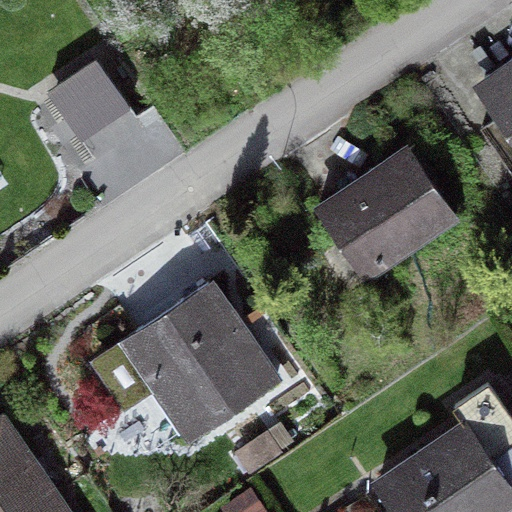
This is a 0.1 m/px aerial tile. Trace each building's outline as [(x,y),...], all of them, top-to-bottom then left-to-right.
[(145,120),(100,46),(53,75),(98,149),(145,120)] [(511,56),(484,75),(511,117),(511,56)] [(443,212),(397,147),(329,195),(376,260),(443,212)] [(283,376),(214,275),(120,339),(189,440),(283,376)] [(500,511),(511,504),(511,484),(464,414),(371,478),(395,511),(500,511)] [(0,511),(62,511),(0,419),(0,511)]
